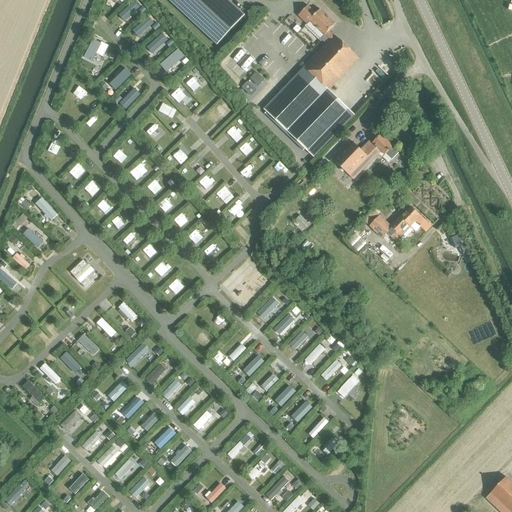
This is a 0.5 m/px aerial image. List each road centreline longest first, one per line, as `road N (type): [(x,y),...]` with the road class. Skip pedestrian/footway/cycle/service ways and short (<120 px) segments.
road 1 (secondary): [(511,197),(397,10)]
road 2 (secondary): [(511,194),(419,0)]
